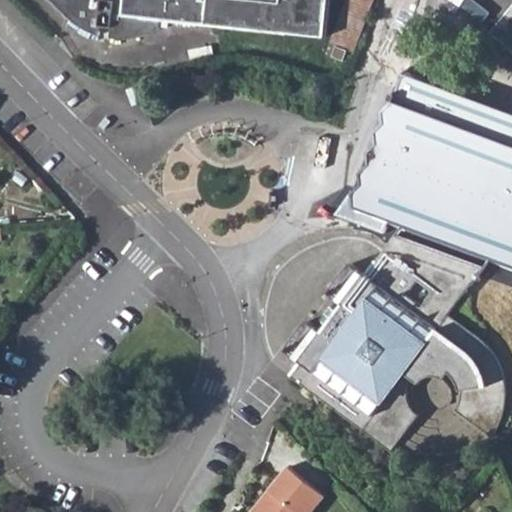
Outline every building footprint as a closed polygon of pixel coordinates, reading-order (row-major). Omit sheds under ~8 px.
[(76,24),(84,29),(92,33),(100,36),(101,32),(113,34),(112,39),(127,38),(143,34),(158,30),(159,21),(212,27),(323,39),(327,0),(47,0),(61,13),(76,24)] [(347,0),(330,48),(336,51),(346,54),(354,57),(373,0),(347,0)] [(511,10),(491,37),(511,53),(511,10)] [(336,51),(333,60),(343,64),(346,54),(336,51)] [(355,213),(400,230),(366,276),(352,265),(329,295),(344,305),(338,313),(331,309),(322,320),(329,325),(323,333),(308,322),(284,352),(300,363),(290,376),(390,451),(418,415),(411,408),(406,399),(405,393),(405,387),(407,380),(410,375),(418,381),(420,378),(423,375),(426,374),(431,372),(436,373),(442,374),(446,377),(452,369),(456,373),(459,378),(462,384),(463,391),(462,397),(460,404),(456,410),(493,436),(502,421),(508,399),(507,377),(499,357),(488,339),(452,312),(482,274),(490,264),(511,271),(511,117),(405,78),(401,89),(396,88),(393,95),(395,96),(394,101),(396,101),(395,106),(385,116),(387,127),(378,135),(379,146),(371,156),(372,166),(363,176),(364,187),(356,196),(357,207),(355,213)] [(287,470),(253,511),(314,511),(324,500),(287,470)]
